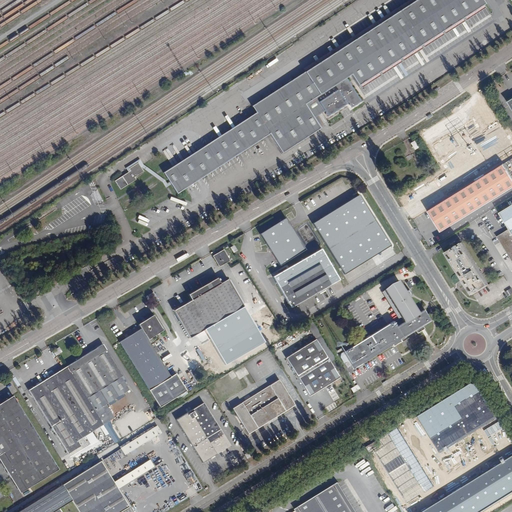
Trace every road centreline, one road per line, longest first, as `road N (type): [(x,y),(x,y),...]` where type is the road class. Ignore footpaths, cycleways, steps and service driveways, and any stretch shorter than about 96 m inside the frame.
road 1 (unknown): [(128,247),(451,59),(495,26),(497,0)]
road 2 (tertiary): [(0,358),(356,153)]
road 3 (unknown): [(377,0),(108,175),(116,216)]
road 4 (tertiary): [(460,338),(447,354),(194,511)]
road 5 (tertiary): [(213,511),(469,359)]
road 6 (unclassified): [(467,330),(356,153)]
road 7 (tertiary): [(356,153),(511,49)]
road 8 (unknown): [(491,429),(469,401),(414,432),(451,492)]
road 9 (unknown): [(421,258),(478,231),(509,282),(480,301)]
road 10 (unknown): [(201,471),(172,423),(176,412),(206,400),(235,448)]
road 11 (unknown): [(206,264),(232,272),(250,306),(185,341)]
